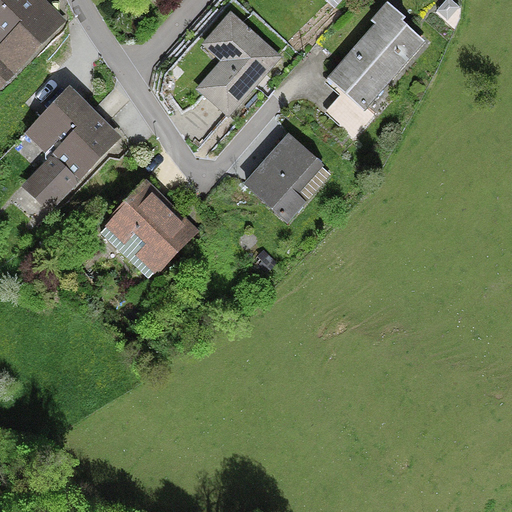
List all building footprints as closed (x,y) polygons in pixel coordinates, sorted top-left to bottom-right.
[(0,84),(55,28),(37,10),(42,5),(36,0),(0,0),(0,32),(7,39),(0,46),(0,84)] [(353,62),(334,84),(347,96),(327,118),(352,140),(372,116),(362,108),(418,44),(395,25),(395,18),(389,13),(382,14),(377,19),(378,26),(349,58),(353,62)] [(198,91),(226,116),(276,60),(229,18),(212,37),(231,54),(198,91)] [(47,212),(119,139),(70,92),(28,135),(52,159),(23,189),(47,212)] [(318,166),(288,140),(245,188),(285,223),(327,176),(317,167),(318,166)] [(157,271),(189,237),(140,191),(109,224),(109,225),(99,235),(147,281),(157,270),(157,271)]
